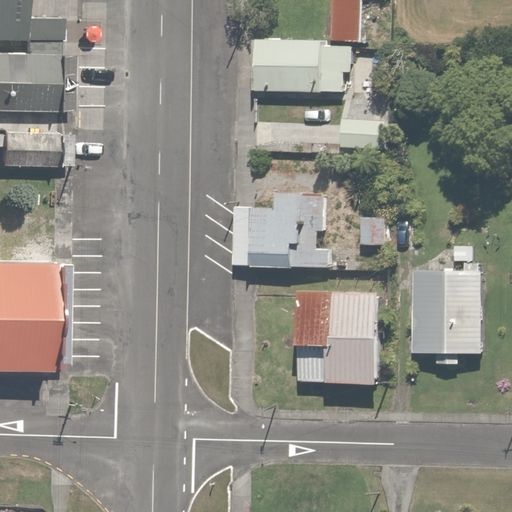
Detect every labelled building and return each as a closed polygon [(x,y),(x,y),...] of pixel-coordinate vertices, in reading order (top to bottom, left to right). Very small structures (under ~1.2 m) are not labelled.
[(38,0),(0,0),(0,40),(39,41),(38,0)] [(339,0),(339,42),(341,42),(377,43),(378,0),(339,0)] [(356,44),(266,41),(264,95),(355,98),(356,44)] [(62,48),(0,47),(0,119),(62,119),(62,48)] [(350,118),(348,150),(396,154),(399,121),(350,118)] [(318,124),(318,146),(343,146),(343,124),(318,124)] [(59,129),(0,128),(0,165),(59,166),(59,129)] [(267,210),(266,270),(340,271),(340,249),(333,249),(334,193),(285,193),(285,210),(267,210)] [(396,217),(368,216),(367,247),(395,247),(396,217)] [(426,217),(397,217),(397,245),(426,245),(426,217)] [(1,228),(0,228),(0,370),(49,370),(48,263),(1,264),(1,228)] [(494,271),(423,271),(423,357),(445,357),(444,367),(469,368),(469,358),(494,358),(494,271)] [(397,298),(312,294),(308,386),(393,390),(397,298)]
